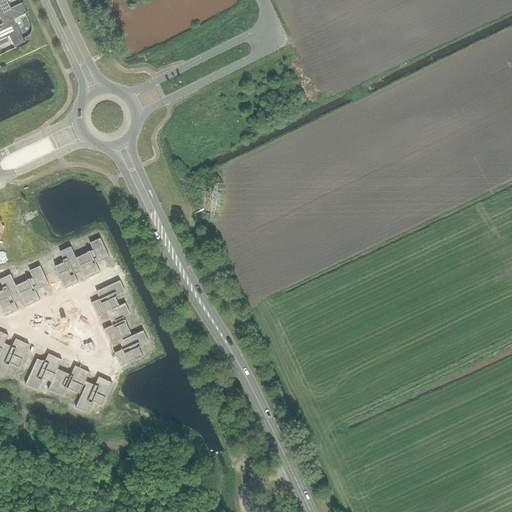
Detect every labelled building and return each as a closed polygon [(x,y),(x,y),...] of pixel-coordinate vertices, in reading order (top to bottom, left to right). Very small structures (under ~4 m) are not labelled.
[(27,13),(22,3),(23,3),(22,0),(0,0),(0,17),(3,24),(14,19),(26,13),(27,13)] [(24,42),(22,38),(14,19),(3,24),(4,27),(0,28),(0,40),(9,36),(14,47),(24,42)] [(87,252),(76,257),(82,270),(86,278),(100,272),(96,263),(109,256),(100,238),(89,243),(93,249),(90,251),(90,250),(87,251),(87,252)] [(63,262),(55,266),(65,288),(78,282),(74,273),(82,270),(76,257),(71,246),(59,251),(63,259),(62,259),(63,262)] [(27,280),(15,285),(21,298),(25,306),(40,300),(35,290),(49,284),(40,265),(29,270),(32,277),(30,279),(29,278),(27,279),(27,280)] [(3,290),(0,290),(0,306),(5,316),(18,310),(14,301),(21,298),(15,285),(10,274),(0,278),(0,281),(3,287),(2,287),(3,290)] [(99,298),(91,302),(97,316),(106,311),(119,305),(115,296),(117,295),(125,291),(120,280),(109,285),(96,291),(99,298)] [(112,325),(103,329),(110,343),(131,333),(126,322),(125,319),(124,319),(123,317),(130,313),(125,303),(119,305),(106,311),(112,325)] [(123,349),(114,353),(120,366),(142,355),(138,347),(141,346),(140,345),(148,341),(143,330),(132,335),(119,341),(123,349)] [(0,352),(0,370),(4,372),(8,364),(9,365),(10,363),(19,367),(29,344),(15,338),(12,347),(4,343),(0,352)] [(37,358),(25,384),(27,385),(27,383),(37,387),(41,379),(42,380),(43,377),(51,381),(57,368),(62,359),(48,353),(44,362),(37,358)] [(51,381),(48,389),(49,390),(50,388),(60,392),(63,385),(65,386),(65,387),(68,388),(80,393),(89,372),(75,365),(71,374),(57,368),(51,381)] [(87,381),(75,407),(77,407),(78,406),(88,410),(91,402),(92,403),(93,400),(102,404),(112,382),(99,376),(95,385),(87,381)]
